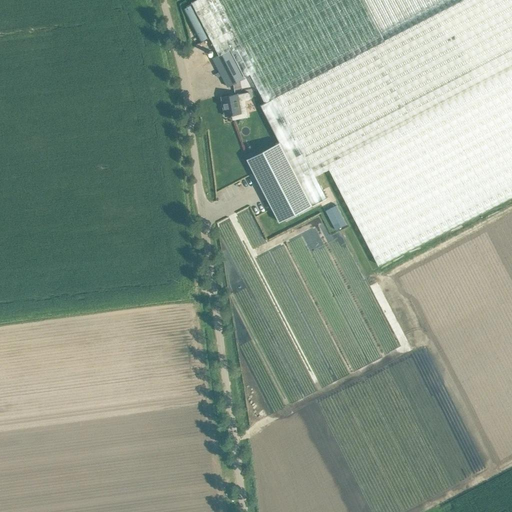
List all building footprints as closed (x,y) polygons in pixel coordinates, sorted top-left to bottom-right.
[(511,0),(196,0),(192,2),(219,55),(231,49),(245,77),(256,71),(270,100),(274,98),(315,176),(511,74),(511,0)] [(245,77),(231,49),(219,55),(213,58),(228,86),(233,83),(245,77)] [(238,94),(237,94),(221,97),(225,116),(231,115),(231,116),(232,115),(233,119),(247,117),(247,116),(245,106),(246,106),(245,100),(250,99),(249,92),(238,94)] [(279,142),(247,158),(280,222),(312,205),(279,142)] [(265,196),(252,200),(254,205),(267,200),(265,196)]
